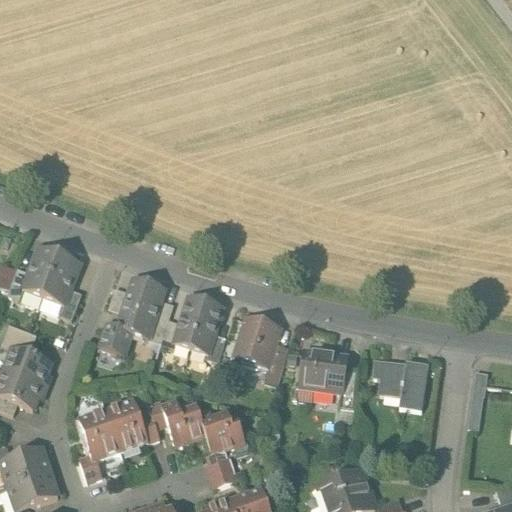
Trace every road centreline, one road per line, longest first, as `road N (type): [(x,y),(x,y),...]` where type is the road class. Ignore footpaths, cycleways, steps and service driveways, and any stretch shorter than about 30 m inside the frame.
road 1 (tertiary): [(467,334),(255,295),(113,248)]
road 2 (residential): [(113,248),(52,425)]
road 3 (residential): [(467,334),(446,511)]
road 4 (tertiary): [(113,248),(0,204)]
